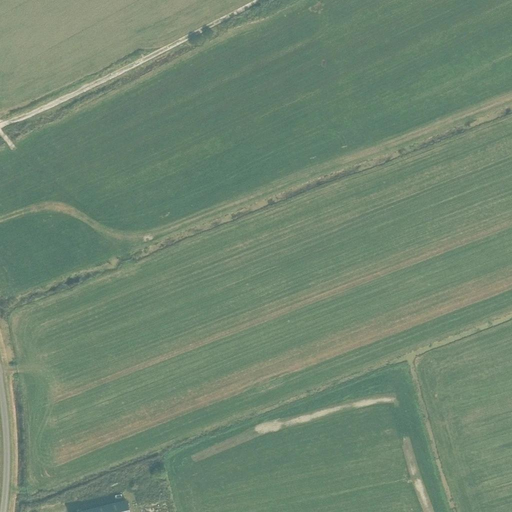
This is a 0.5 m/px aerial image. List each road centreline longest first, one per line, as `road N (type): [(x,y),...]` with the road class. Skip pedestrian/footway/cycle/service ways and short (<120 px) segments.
road 1 (track): [(0,123),(265,0)]
road 2 (unclassified): [(2,511),(0,390)]
